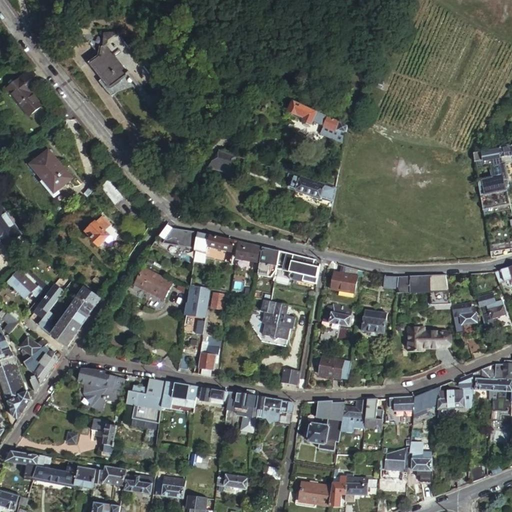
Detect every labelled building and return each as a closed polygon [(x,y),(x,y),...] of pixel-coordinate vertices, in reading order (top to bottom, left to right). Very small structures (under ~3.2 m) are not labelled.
[(25,22),(30,28),(42,19),(37,12),(25,22)] [(143,88),(153,80),(114,30),(103,40),(103,43),(99,47),(97,57),(89,63),(100,78),(97,81),(109,96),(113,94),(108,87),(125,73),(128,73),(141,90),(143,88)] [(31,69),(8,87),(28,114),(41,103),(31,90),(41,82),(31,69)] [(158,87),(153,80),(143,88),(149,95),(158,87)] [(267,88),(261,85),(256,92),(254,95),(262,99),(267,88)] [(314,109),(293,99),(289,108),(303,114),(303,116),(310,119),(311,116),(323,121),(322,124),(320,129),(323,130),(345,137),(348,123),(326,113),(314,109)] [(320,129),(322,124),(310,120),(308,126),(294,121),(291,129),(303,133),(317,141),(323,130),(320,129)] [(511,145),(498,148),(500,156),(508,155),(508,156),(511,155),(511,145)] [(498,148),(474,152),(475,161),(500,156),(498,148)] [(51,150),(33,164),(55,192),(73,178),(51,150)] [(233,156),(217,150),(217,151),(209,162),(228,169),(233,156)] [(328,183),(292,172),(288,185),(295,187),(293,195),(318,203),(318,202),(331,206),(335,186),(328,183)] [(503,173),(503,175),(505,180),(506,187),(511,185),(511,184),(509,172),(503,173)] [(122,193),(106,175),(97,184),(113,201),(122,193)] [(506,190),(507,190),(506,187),(505,180),(503,175),(498,176),(493,177),(497,193),(506,192),(506,190)] [(0,212),(0,243),(15,231),(0,212)] [(102,213),(96,220),(103,228),(110,221),(102,213)] [(103,228),(96,220),(85,231),(92,237),(91,239),(99,246),(110,235),(103,228)] [(168,223),(159,237),(184,253),(188,247),(195,249),(198,232),(180,230),(168,223)] [(210,235),(201,233),(198,232),(195,249),(208,253),(210,247),(231,252),(234,241),(210,235)] [(496,239),(489,240),(490,251),(498,250),(496,239)] [(251,245),(238,242),(238,244),(250,246),(249,249),(258,250),(258,246),(251,245)] [(238,244),(236,256),(256,259),(258,250),(249,249),(250,246),(238,244)] [(260,260),(258,269),(268,271),(269,261),(271,249),(262,247),(260,260)] [(274,250),(271,249),(269,261),(276,263),(277,261),(278,251),(274,250)] [(315,259),(308,258),(306,268),(310,268),(310,274),(311,274),(317,275),(319,265),(315,259)] [(33,273),(21,261),(18,264),(38,283),(37,285),(42,289),(44,291),(48,286),(33,273)] [(282,261),(280,272),(289,273),(289,275),(301,276),(303,264),(292,262),(291,263),(282,261)] [(151,269),(144,265),(143,267),(134,281),(145,288),(163,298),(173,281),(151,269)] [(352,268),(342,265),(341,270),(356,274),(357,269),(352,268)] [(511,265),(500,269),(504,279),(505,283),(511,280),(511,265)] [(356,274),(341,270),(334,269),(330,285),(337,287),(353,291),(357,274),(356,274)] [(500,269),(494,271),(498,281),(504,279),(500,269)] [(7,281),(14,289),(17,291),(24,298),(29,293),(35,287),(17,270),(7,281)] [(395,276),(384,275),(383,287),(393,289),(395,276)] [(428,276),(431,308),(452,308),(452,307),(451,301),(445,275),(428,276)] [(145,288),(134,281),(132,286),(143,292),(145,288)] [(42,289),(37,285),(35,287),(29,293),(34,297),(42,289)] [(209,294),(210,288),(190,285),(189,291),(209,294)] [(99,298),(98,297),(83,287),(77,296),(94,307),(99,298)] [(48,293),(57,300),(60,295),(51,288),(48,293)] [(204,305),(207,306),(209,294),(189,291),(187,302),(204,305)] [(214,292),(212,306),(222,308),(224,294),(214,292)] [(43,318),(44,318),(57,300),(48,293),(34,312),(42,318),(43,318)] [(67,346),(94,307),(77,296),(76,298),(66,313),(64,316),(60,320),(56,326),(51,334),(67,346)] [(270,301),(262,299),(260,310),(265,311),(263,322),(265,323),(262,341),(286,346),(290,328),(290,323),(292,315),(287,314),(289,305),(270,301)] [(482,316),(485,329),(494,326),(492,320),(505,315),(502,306),(505,305),(502,299),(481,307),(484,315),(482,316)] [(184,302),(182,317),(184,318),(202,320),(203,311),(204,305),(187,302),(184,302)] [(13,304),(8,309),(19,320),(25,314),(13,304)] [(332,304),(330,312),(350,315),(352,307),(332,304)] [(452,308),(458,336),(464,335),(463,329),(476,325),(472,308),(469,309),(468,304),(452,307),(452,308)] [(2,329),(7,333),(17,322),(19,320),(8,309),(1,317),(7,323),(2,329)] [(350,315),(330,312),(329,322),(348,326),(350,315)] [(51,313),(46,320),(56,326),(60,320),(51,313)] [(377,320),(386,322),(387,316),(370,313),(370,319),(373,320),(373,318),(377,318),(377,320)] [(402,324),(407,339),(410,347),(425,341),(424,337),(445,330),(440,315),(418,323),(413,325),(411,321),(402,324)] [(46,320),(44,318),(43,318),(42,318),(38,325),(51,334),(56,326),(46,320)] [(370,319),(364,318),(362,332),(384,335),(386,322),(377,320),(377,318),(373,318),(373,320),(370,319)] [(7,344),(0,330),(0,360),(13,357),(10,351),(7,344)] [(204,332),(199,368),(213,370),(215,355),(217,355),(220,334),(204,332)] [(483,350),(478,336),(468,339),(474,353),(483,350)] [(31,380),(36,391),(58,358),(44,345),(45,343),(40,340),(37,344),(27,337),(20,347),(31,356),(27,359),(30,367),(27,368),(32,379),(31,380)] [(180,352),(177,368),(186,369),(188,354),(180,352)] [(13,357),(0,360),(0,380),(1,385),(7,402),(18,398),(16,390),(24,387),(18,368),(13,357)] [(322,358),(319,375),(341,379),(343,362),(322,358)] [(385,359),(383,378),(394,380),(397,361),(385,359)] [(511,360),(504,360),(504,364),(495,364),(494,370),(493,379),(497,379),(502,380),(511,379),(511,360)] [(350,363),(343,362),(341,379),(348,380),(350,363)] [(487,369),(487,367),(479,370),(478,378),(471,378),(470,393),(488,393),(497,394),(497,379),(493,379),(494,370),(487,369)] [(117,403),(123,378),(102,374),(101,375),(98,374),(99,370),(87,368),(81,369),(78,381),(84,382),(83,393),(91,406),(100,411),(103,400),(117,403)] [(288,384),(298,386),(300,375),(300,371),(291,369),(288,384)] [(504,405),(511,405),(511,387),(511,382),(511,379),(502,380),(497,379),(497,394),(504,394),(504,400),(504,405)] [(161,397),(162,392),(162,383),(147,381),(146,388),(153,389),(152,395),(161,397)] [(192,400),(194,387),(163,382),(162,392),(161,397),(159,407),(191,413),(192,400)] [(159,410),(159,407),(161,397),(152,395),(153,389),(146,388),(132,385),(131,392),(127,391),(124,403),(159,410)] [(16,419),(30,399),(27,391),(26,391),(24,387),(16,390),(18,398),(7,402),(13,418),(16,419)] [(438,391),(438,387),(415,396),(413,412),(437,402),(438,391)] [(227,403),(229,394),(199,388),(197,401),(207,403),(208,399),(227,403)] [(437,408),(462,409),(463,399),(452,398),(452,393),(452,391),(438,391),(437,402),(437,408)] [(504,400),(504,394),(497,394),(488,393),(488,402),(491,402),(491,399),(504,400)] [(243,417),(255,419),(255,416),(259,399),(229,394),(227,403),(226,411),(236,413),(236,416),(243,417)] [(413,412),(415,396),(389,398),(388,409),(394,409),(395,412),(407,412),(407,417),(412,417),(413,412)] [(286,412),(292,413),(293,407),(290,404),(259,399),(255,416),(261,417),(261,418),(265,419),(269,424),(273,420),(277,421),(279,412),(285,413),(286,412)] [(375,409),(376,399),(365,400),(363,418),(363,428),(380,430),(382,410),(375,409)] [(363,418),(365,400),(355,401),(354,408),(344,407),(343,416),(354,417),(358,418),(363,418)] [(329,402),(314,403),(312,418),(327,420),(329,404),(329,402)] [(329,404),(327,420),(339,422),(341,407),(341,404),(329,404)] [(343,416),(344,407),(341,407),(339,422),(337,431),(337,433),(350,434),(351,429),(363,430),(363,428),(363,418),(358,418),(358,421),(353,420),(354,417),(343,416)] [(78,419),(78,421),(85,422),(87,416),(79,414),(79,415),(78,419)] [(105,424),(105,420),(91,417),(89,429),(103,432),(105,424)] [(255,419),(243,417),(242,423),(244,425),(253,427),(255,419)] [(111,454),(115,426),(105,424),(103,432),(101,444),(103,444),(101,452),(111,454)] [(324,445),(324,444),(324,442),(326,429),(327,427),(307,424),(304,442),(324,445)] [(337,433),(337,431),(326,429),(324,442),(332,443),(336,444),(337,433)] [(75,433),(65,431),(64,440),(73,442),(75,433)] [(415,444),(410,442),(409,448),(408,458),(410,459),(410,472),(429,473),(430,455),(414,454),(415,444)] [(381,461),(379,461),(378,471),(401,473),(402,461),(408,461),(408,458),(409,448),(381,457),(381,461)] [(36,455),(8,450),(3,461),(32,466),(36,455)] [(203,468),(205,457),(190,454),(188,466),(203,468)] [(75,467),(76,461),(66,460),(64,472),(45,469),(48,457),(36,455),(32,466),(29,479),(71,486),(75,467)] [(121,488),(124,469),(94,464),(93,470),(91,483),(121,488)] [(470,484),(484,478),(485,465),(467,469),(470,484)] [(90,489),(91,483),(93,470),(89,469),(75,467),(71,486),(90,489)] [(333,469),(332,471),(330,490),(328,508),(340,508),(340,495),(344,496),(344,479),(344,477),(336,476),(336,469),(333,469)] [(214,485),(244,490),(246,476),(215,471),(214,485)] [(148,495),(151,477),(139,475),(138,477),(134,476),(134,479),(127,477),(124,480),(122,491),(148,495)] [(184,480),(183,479),(156,477),(154,495),(182,497),(184,480)] [(348,479),(344,479),(344,496),(343,503),(351,503),(351,496),(365,496),(365,488),(366,481),(352,479),(348,479)] [(375,482),(366,481),(365,488),(374,489),(375,482)] [(0,482),(0,491),(7,493),(8,484),(0,482)] [(328,508),(330,490),(301,487),(299,504),(328,508)] [(272,498),(273,489),(267,488),(265,497),(272,498)] [(0,491),(0,506),(2,507),(13,509),(16,495),(7,493),(0,491)] [(22,505),(24,497),(18,495),(16,504),(22,505)] [(203,511),(204,499),(185,496),(184,509),(189,509),(188,511),(204,511),(205,511),(203,511)] [(375,511),(383,511),(385,503),(376,502),(375,511)]
